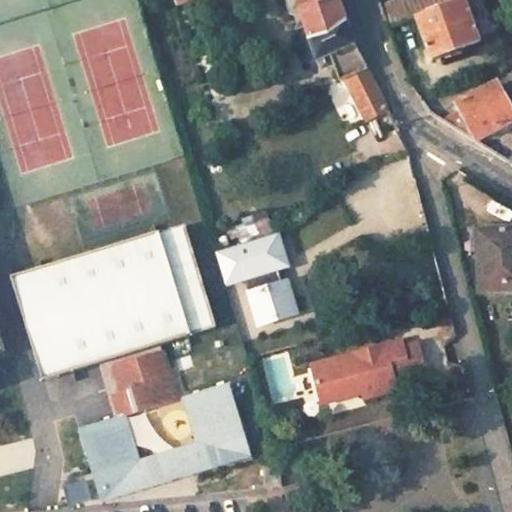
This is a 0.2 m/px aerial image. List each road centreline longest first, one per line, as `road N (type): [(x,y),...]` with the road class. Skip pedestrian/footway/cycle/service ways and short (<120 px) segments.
road 1 (residential): [(413,118),(511,502)]
road 2 (unclassified): [(355,0),(413,118)]
